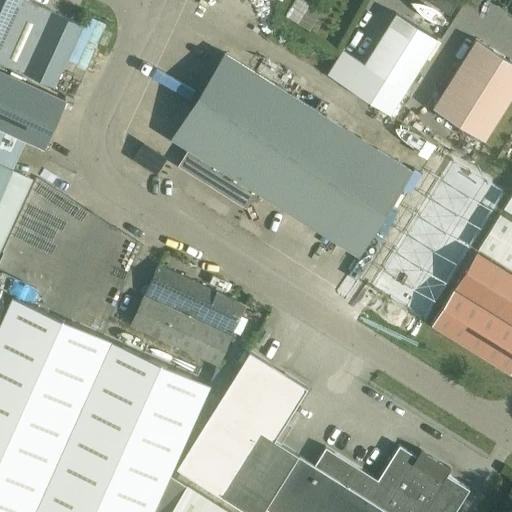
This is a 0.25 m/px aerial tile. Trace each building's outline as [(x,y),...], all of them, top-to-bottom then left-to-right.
[(0,0),(0,63),(23,74),(50,12),(24,0),(0,0)] [(308,30),(321,11),(303,0),(293,0),(284,15),(308,30)] [(50,12),(23,74),(53,88),(80,25),(50,12)] [(342,50),(327,74),(389,113),(404,89),(436,38),(395,13),(363,64),(342,50)] [(432,107),(484,140),(511,95),(511,61),(475,38),(432,107)] [(256,191),(357,255),(410,171),(224,54),(171,138),(187,148),(176,166),(245,209),(256,191)] [(0,130),(23,141),(42,150),(64,102),(0,72),(0,130)] [(418,112),(433,100),(418,83),(404,94),(418,112)] [(0,197),(11,171),(9,170),(23,141),(0,130),(0,197)] [(33,179),(11,171),(0,197),(0,255),(1,256),(33,179)] [(443,188),(432,206),(440,211),(451,193),(443,188)] [(511,192),(503,207),(511,212),(511,192)] [(478,247),(511,269),(511,221),(499,213),(478,247)] [(454,286),(511,322),(511,274),(476,252),(454,286)] [(145,295),(232,334),(245,304),(158,266),(145,295)] [(431,324),(503,369),(511,355),(511,327),(452,290),(431,324)] [(13,296),(0,324),(0,511),(150,511),(167,475),(208,384),(13,296)] [(131,326),(218,365),(231,336),(144,297),(131,326)] [(325,446),(313,465),(272,440),(305,386),(246,350),(174,469),(244,511),(261,511),(264,508),(270,511),(454,511),(468,491),(398,447),(377,479),(325,446)] [(226,511),(167,475),(150,511),(226,511)]
